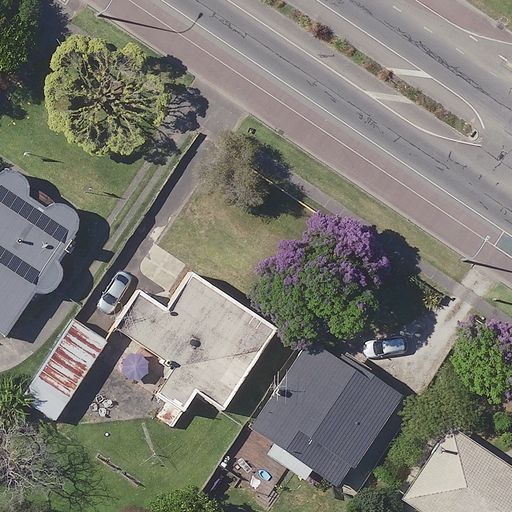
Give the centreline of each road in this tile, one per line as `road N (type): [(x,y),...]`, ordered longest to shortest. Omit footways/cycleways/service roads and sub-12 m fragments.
road 1 (secondary): [(511,211),(195,0)]
road 2 (secondary): [(355,0),(511,104)]
